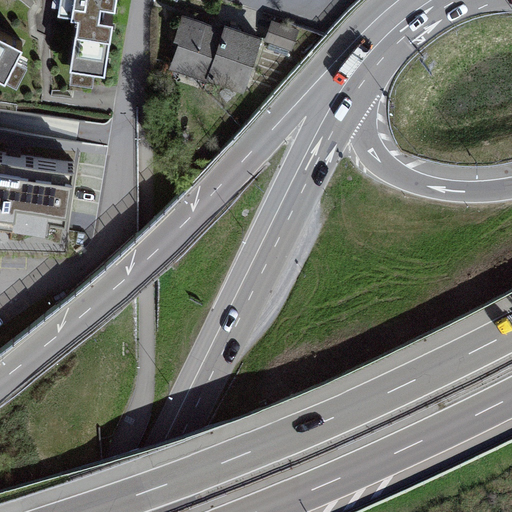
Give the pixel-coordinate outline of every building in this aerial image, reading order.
[(114,0),(59,0),(57,14),(79,18),(70,70),(104,75),(113,24),(101,22),(103,9),(112,11),(114,0)] [(262,43),(188,17),(171,66),(245,92),(262,43)] [(300,33),(278,26),(273,43),(295,50),(300,33)] [(0,77),(7,81),(25,42),(0,30),(0,77)] [(0,129),(0,192),(13,194),(11,228),(65,231),(68,170),(23,167),(27,132),(0,129)]
